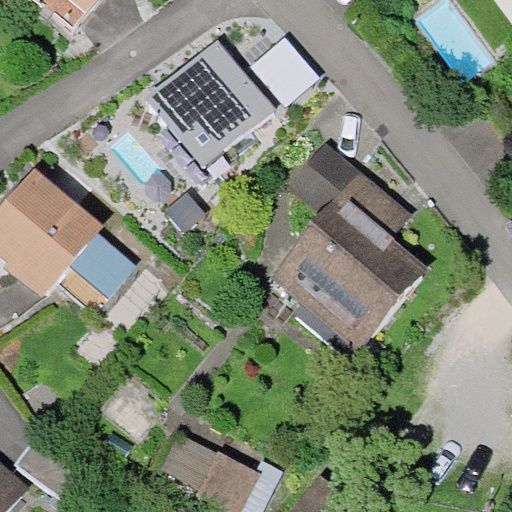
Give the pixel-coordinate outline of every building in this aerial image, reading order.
[(286,36),(251,66),(285,107),(320,77),(286,36)] [(235,58),(219,38),(146,96),(202,165),(274,107),(235,58)] [(322,218),(361,174),(325,142),(286,186),(322,218)] [(103,225),(35,167),(6,201),(0,208),(0,254),(8,262),(4,266),(41,297),(103,225)] [(402,207),(361,174),(322,218),(274,276),(360,349),(429,267),(392,236),(410,214),(402,207)] [(205,213),(187,192),(166,210),(184,231),(205,213)] [(217,453),(179,434),(161,470),(198,489),(217,453)] [(86,470),(35,435),(15,464),(65,500),(86,470)] [(258,470),(219,450),(217,453),(198,489),(196,494),(231,511),(240,511),(261,472),(258,470)] [(0,460),(0,511),(6,511),(29,486),(0,460)] [(263,461),(258,470),(261,472),(240,511),(262,511),(284,472),(263,461)] [(358,511),(362,508),(322,475),(292,510),(294,511),(358,511)]
